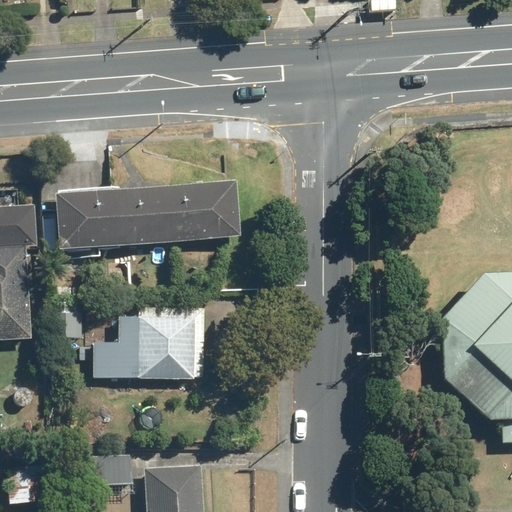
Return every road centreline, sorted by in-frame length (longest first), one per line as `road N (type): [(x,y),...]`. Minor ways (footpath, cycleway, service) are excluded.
road 1 (secondary): [(321,67),(323,511)]
road 2 (secondary): [(0,91),(321,67)]
road 3 (secondary): [(321,67),(511,55)]
